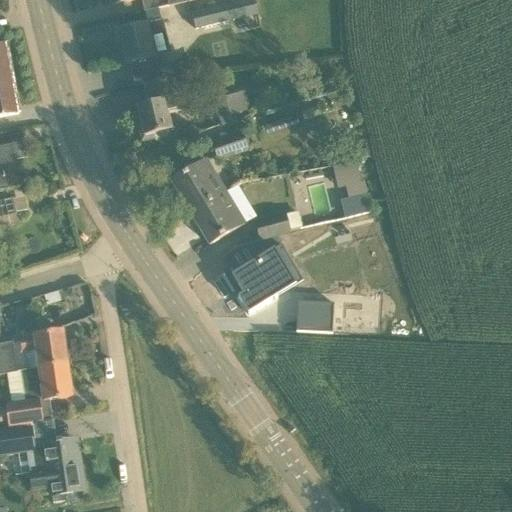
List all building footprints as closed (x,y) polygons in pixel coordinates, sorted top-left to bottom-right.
[(236,24),(259,19),(254,0),(248,0),(192,13),(196,30),(235,21),(236,24)] [(146,24),(137,26),(118,31),(126,65),(146,61),(154,59),(153,55),(148,35),(161,32),(165,31),(162,20),(146,24)] [(5,44),(0,44),(0,118),(18,115),(5,44)] [(172,131),(168,115),(180,112),(172,79),(163,80),(144,85),(145,87),(148,86),(153,103),(137,108),(141,125),(137,126),(141,143),(155,139),(154,135),(172,131)] [(231,117),(251,111),(245,93),(226,99),(215,102),(220,118),(219,118),(221,126),(233,122),(231,117)] [(219,161),(247,151),(241,134),(213,143),(219,161)] [(0,191),(3,191),(22,187),(17,161),(24,159),(20,143),(0,147),(0,191)] [(225,193),(206,162),(188,172),(171,183),(190,214),(225,193)] [(244,225),(225,193),(190,214),(209,246),(226,236),(244,225)] [(349,201),(342,203),(346,219),(371,213),(367,197),(349,201)] [(16,215),(12,199),(0,201),(0,230),(19,227),(16,215)] [(289,231),(302,228),(298,212),(285,216),(285,215),(256,223),(261,240),(290,233),(289,231)] [(232,277),(244,297),(238,300),(248,316),(277,298),(274,294),(288,285),(276,264),(286,258),(280,248),(232,277)] [(296,331),(296,333),(332,335),(333,305),(331,305),(331,309),(301,307),(300,331),(296,331)] [(37,351),(40,369),(67,365),(62,332),(34,336),(35,338),(21,340),(23,353),(37,351)] [(15,363),(12,343),(0,345),(0,376),(17,374),(15,363)] [(71,398),(67,365),(40,369),(20,372),(25,402),(5,406),(8,427),(43,422),(39,401),(44,401),(44,402),(52,401),(71,398)] [(0,451),(0,452),(0,453),(31,449),(33,448),(31,432),(0,435),(0,451)] [(65,495),(85,492),(81,465),(77,466),(74,441),(54,444),(44,446),(44,447),(33,448),(31,449),(34,474),(30,475),(32,491),(50,488),(51,497),(65,495)]
